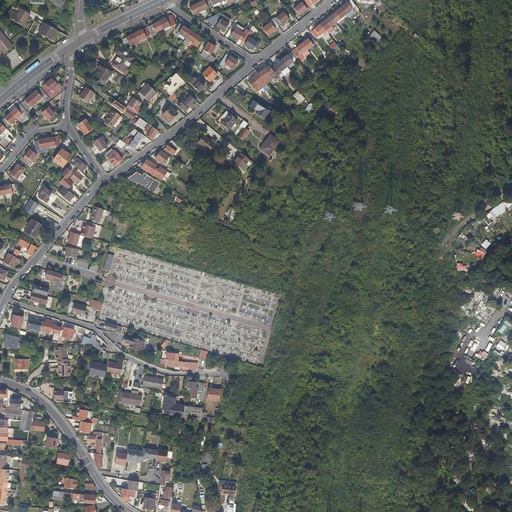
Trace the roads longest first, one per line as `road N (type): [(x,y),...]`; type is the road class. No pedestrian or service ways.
road 1 (residential): [(3,299),(90,326),(123,354),(169,374),(227,375)]
road 2 (residential): [(253,63),(104,179)]
road 3 (track): [(272,258),(245,235),(104,179)]
road 4 (tertiary): [(127,511),(53,412),(0,380)]
road 5 (residential): [(3,299),(104,179)]
